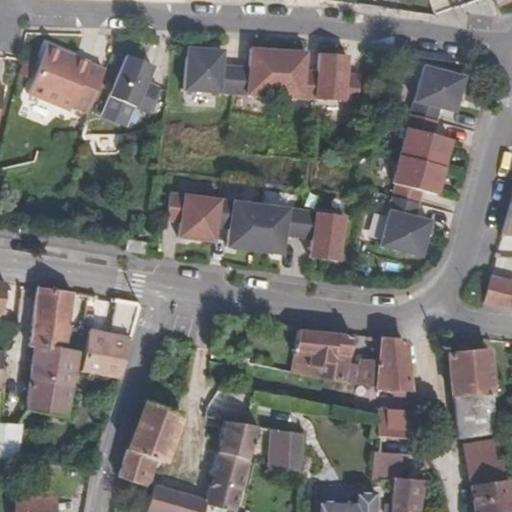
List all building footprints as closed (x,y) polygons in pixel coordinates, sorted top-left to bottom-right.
[(511,0),(494,0),(498,9),(511,3),(511,0)] [(58,58),(44,53),(24,100),(66,118),(86,70),(72,64),(71,67),(57,62),(58,58)] [(231,101),(232,75),(218,74),(219,58),(183,56),(181,99),(231,101)] [(272,105),(275,58),(247,57),(246,76),(232,75),(231,101),(272,105)] [(313,107),(315,80),(302,79),(303,60),(275,58),(272,105),(313,107)] [(343,81),(344,62),(316,60),(315,80),(313,107),(356,109),(357,82),(343,81)] [(122,65),(107,107),(147,122),(156,97),(143,92),(149,75),(122,65)] [(421,74),(408,122),(434,129),(437,116),(453,120),(462,85),(421,74)] [(408,122),(397,163),(442,175),(449,147),(431,142),(434,129),(408,122)] [(442,175),(397,163),(390,192),(393,193),(390,205),(416,212),(419,199),(435,203),(442,175)] [(217,208),(167,201),(164,229),(178,230),(177,246),(213,250),(214,234),(217,208)] [(416,212),(390,205),(377,254),(419,264),(428,230),(412,226),(416,212)] [(511,205),(503,238),(511,238),(511,205)] [(253,260),(258,213),(217,208),(214,234),(227,236),(224,256),(253,260)] [(299,219),(258,213),(253,260),(279,263),(282,244),(296,246),(299,219)] [(341,225),(299,219),(296,246),(309,248),(307,267),(335,271),(341,225)] [(126,249),(124,260),(142,263),(144,252),(126,249)] [(511,313),(511,288),(491,283),(484,307),(511,313)] [(31,326),(66,331),(70,297),(34,292),(31,326)] [(117,382),(138,308),(114,303),(112,312),(115,313),(111,338),(87,335),(78,375),(117,382)] [(0,382),(2,366),(2,355),(19,327),(0,326),(0,382)] [(66,331),(31,326),(28,349),(32,350),(24,413),(22,413),(21,422),(40,425),(41,416),(66,419),(71,385),(114,395),(117,382),(78,375),(73,374),(75,356),(63,355),(66,331)] [(345,386),(347,371),(351,342),(296,335),(292,360),(307,363),(306,371),(317,372),(317,381),(345,386)] [(409,396),(404,347),(378,344),(374,375),(373,390),(378,392),(409,396)] [(511,435),(511,394),(491,397),(487,357),(448,361),(456,444),(494,441),(496,438),(511,435)] [(2,366),(0,382),(0,397),(12,398),(14,367),(2,366)] [(373,390),(374,375),(367,375),(368,370),(358,369),(358,373),(347,371),(345,386),(373,390)] [(124,455),(152,465),(159,467),(175,419),(139,408),(124,455)] [(414,446),(411,416),(378,409),(376,422),(376,442),(414,446)] [(197,506),(152,493),(146,511),(200,511),(201,507),(226,511),(234,511),(253,431),(221,426),(204,501),(197,506)] [(304,478),(305,438),(259,432),(257,448),(272,450),(270,474),(304,478)] [(474,511),(511,511),(511,497),(511,489),(504,490),(497,447),(463,450),(474,511)] [(144,493),(152,465),(124,455),(116,482),(119,484),(144,493)] [(390,483),(401,485),(402,460),(375,458),(373,482),(390,483)] [(387,511),(416,511),(419,487),(401,485),(390,483),(387,511)] [(372,511),(373,496),(351,496),(351,511),(343,511),(343,506),(314,507),(313,511),(372,511)] [(51,511),(52,504),(14,503),(14,511),(51,511)]
